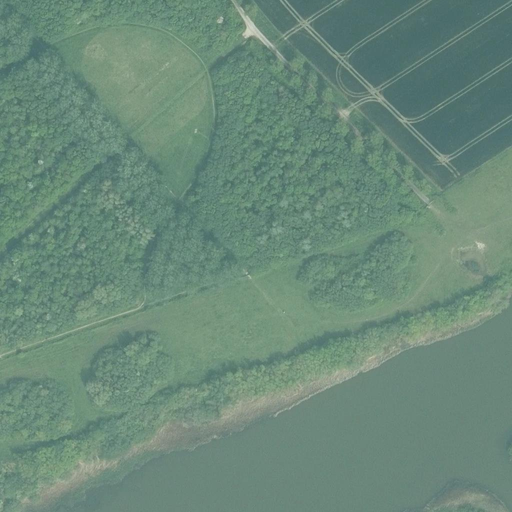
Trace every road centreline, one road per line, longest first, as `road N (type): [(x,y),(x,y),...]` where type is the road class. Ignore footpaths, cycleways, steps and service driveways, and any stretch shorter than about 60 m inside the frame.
road 1 (track): [(246,274),(288,317),(365,317),(403,304),(438,271),(459,230),(511,192)]
road 2 (unclassified): [(429,204),(232,0)]
